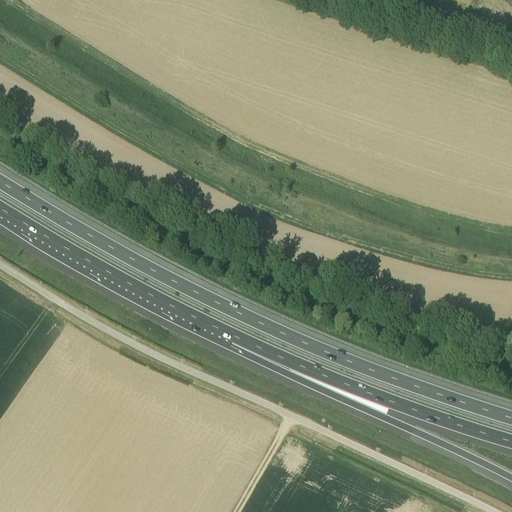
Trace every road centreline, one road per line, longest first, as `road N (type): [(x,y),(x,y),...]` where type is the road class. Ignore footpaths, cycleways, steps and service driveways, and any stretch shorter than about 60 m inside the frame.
road 1 (motorway): [(511,418),(285,335),(121,254),(0,182)]
road 2 (unclassified): [(490,511),(142,348),(0,266)]
road 3 (motorway): [(232,335),(292,376),(511,479)]
road 4 (motorway): [(232,335),(373,396),(511,441)]
road 5 (motorway): [(0,207),(232,335)]
